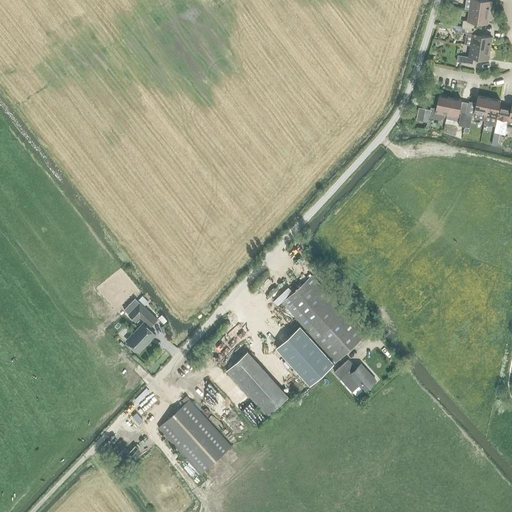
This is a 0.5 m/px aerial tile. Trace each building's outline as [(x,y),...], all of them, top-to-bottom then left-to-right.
[(489,13),(491,1),(483,0),(465,0),(464,9),(469,9),(489,13)] [(487,24),(489,13),(469,9),(467,21),(463,20),(462,26),(468,27),(474,28),(475,22),(487,24)] [(480,29),(474,28),(468,27),(462,26),(461,32),(466,33),(464,44),(470,45),(490,48),(492,37),(479,35),(480,29)] [(488,60),(490,48),(470,45),(469,57),(458,55),(457,61),(475,64),(476,58),(488,60)] [(446,115),(450,97),(439,95),(436,108),(431,107),(431,110),(425,109),(422,121),(428,123),(429,118),(440,120),(444,117),(445,115),(446,115)] [(485,116),(489,98),(478,96),(474,113),(474,118),(485,120),(486,116),(485,116)] [(450,97),(446,115),(458,117),(459,113),(461,101),(461,100),(450,97)] [(485,120),(484,124),(495,126),(494,133),(499,134),(504,114),(505,108),(499,107),(500,100),(489,98),(485,116),(486,116),(485,120)] [(504,114),(499,134),(501,134),(505,135),(507,127),(511,127),(511,102),(511,103),(511,109),(505,108),(504,114)] [(461,113),(458,125),(464,127),(466,114),(461,113)] [(466,114),(464,127),(470,128),(472,115),(466,114)] [(335,362),(365,336),(312,275),(282,302),(335,362)] [(142,296),(138,300),(139,301),(144,306),(149,302),(142,296)] [(155,334),(149,328),(158,319),(144,306),(139,301),(139,302),(135,298),(123,310),(127,314),(136,322),(140,318),(145,322),(127,341),(138,352),(155,334)] [(164,324),(165,322),(167,320),(162,314),(160,316),(158,318),(164,324)] [(300,326),(276,348),(310,385),(334,363),(300,326)] [(226,371),(267,416),(288,396),(247,351),(226,371)] [(376,380),(361,363),(356,368),(348,359),(334,372),(352,392),(360,385),(365,390),(376,380)] [(182,400),(185,403),(189,400),(190,399),(187,395),(182,400)] [(158,428),(200,474),(231,446),(189,400),(185,403),(158,428)]
